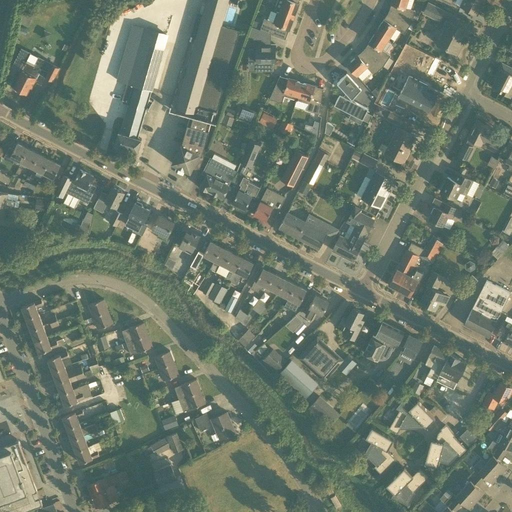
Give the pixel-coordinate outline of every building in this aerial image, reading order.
[(217,112),(240,31),(239,31),(240,28),(235,27),(235,30),(221,26),(228,0),(207,0),(203,14),(197,13),(191,36),(196,38),(187,72),(178,102),(176,108),(195,113),(196,114),(197,107),(214,111),(217,112)] [(294,16),(299,0),(284,0),(280,11),(294,16)] [(411,23),(415,11),(405,8),(407,0),(392,0),(389,12),(411,23)] [(477,14),(484,0),(463,0),(460,6),(477,14)] [(439,21),(444,11),(428,3),(423,13),(439,21)] [(264,19),(262,24),(254,21),(252,27),(260,30),(270,34),(285,39),(294,16),(280,11),(280,13),(277,12),(273,22),(264,19)] [(404,34),(411,23),(389,12),(376,31),(388,39),(395,28),(404,34)] [(32,17),(23,14),(20,22),(29,25),(32,17)] [(461,37),(464,30),(446,21),(441,32),(442,32),(437,44),(440,45),(457,54),(463,42),(458,40),(459,37),(461,37)] [(273,71),(273,62),(276,62),(276,44),(267,44),(267,43),(270,34),(260,30),(252,27),(248,37),(256,38),(256,50),(251,49),(251,57),(256,57),(256,71),(273,71)] [(383,66),(390,55),(381,49),(388,39),(376,31),(364,50),(383,66)] [(164,46),(153,41),(139,39),(138,44),(129,36),(116,78),(127,83),(124,91),(121,102),(129,104),(121,132),(119,132),(115,145),(138,152),(142,138),(138,137),(150,95),(151,90),(162,51),(164,46)] [(21,48),(12,66),(21,70),(16,80),(18,81),(14,87),(16,88),(16,90),(19,92),(21,91),(26,94),(30,87),(31,88),(39,72),(45,76),(44,77),(53,81),(60,68),(51,64),(50,67),(38,61),(35,65),(26,60),(30,52),(21,48)] [(374,75),(383,66),(364,50),(347,65),(357,75),(367,67),(374,75)] [(511,74),(501,69),(497,77),(500,79),(500,80),(496,79),(492,87),(501,92),(502,89),(508,92),(511,85),(511,74)] [(351,101),(352,98),(361,90),(347,73),(337,82),(349,94),(345,98),(339,95),(334,106),(351,115),(353,112),(364,117),(368,109),(351,101)] [(298,96),(302,82),(280,76),(270,99),(282,103),(284,96),(295,99),(296,96),(298,96)] [(429,112),(437,96),(425,90),(428,85),(409,76),(401,91),(419,100),(416,105),(422,108),(429,112)] [(319,114),(323,89),(302,82),(298,96),(299,97),(298,100),(309,103),(307,110),(319,114)] [(204,150),(214,111),(197,107),(196,114),(195,113),(185,147),(176,165),(178,166),(178,167),(184,170),(184,169),(190,172),(192,168),(199,171),(206,151),(204,150)] [(254,112),(243,108),(239,117),(251,121),(254,112)] [(234,118),(233,118),(226,116),(227,113),(224,111),(220,122),(231,126),(234,118)] [(390,111),(386,119),(399,125),(403,118),(390,111)] [(364,117),(363,120),(369,123),(370,121),(373,115),(368,113),(367,112),(364,117)] [(269,115),(264,113),(259,123),(264,125),(269,115)] [(285,133),(289,123),(283,120),(278,129),(285,133)] [(501,144),(493,140),(496,134),(488,130),(490,127),(476,120),(459,155),(467,159),(473,148),(472,147),(475,142),(481,145),(483,142),(489,145),(487,148),(496,153),(501,144)] [(289,135),(293,125),(289,123),(285,133),(289,135)] [(379,150),(385,153),(403,163),(409,151),(407,150),(415,136),(398,127),(388,146),(381,143),(378,150),(379,150)] [(250,141),(240,162),(251,167),(261,146),(250,141)] [(511,170),(511,142),(509,141),(502,154),(508,157),(506,161),(510,163),(508,169),(511,170)] [(28,148),(17,143),(14,149),(9,147),(3,158),(15,164),(17,160),(21,162),(28,148)] [(32,167),(39,154),(28,148),(21,162),(32,167)] [(351,156),(360,161),(363,154),(355,149),(351,156)] [(313,159),(324,165),(329,155),(318,150),(313,159)] [(308,157),(296,151),(286,171),(297,177),(308,157)] [(43,173),(50,159),(39,154),(32,167),(43,173)] [(228,185),(235,171),(212,159),(211,158),(203,173),(206,175),(200,187),(207,191),(208,190),(223,198),(229,185),(228,185)] [(54,178),(61,165),(50,159),(43,173),(54,178)] [(55,193),(63,196),(66,190),(89,202),(97,187),(90,183),(94,176),(80,169),(74,181),(71,180),(71,179),(64,175),(62,180),(55,193)] [(392,181),(375,172),(371,179),(362,198),(381,207),(387,196),(385,195),(392,181)] [(463,175),(458,173),(457,172),(453,179),(447,177),(445,182),(440,191),(456,199),(459,191),(466,194),(473,180),(463,175)] [(5,175),(2,181),(8,184),(11,178),(5,175)] [(232,203),(245,209),(251,196),(255,198),(260,189),(248,182),(249,181),(243,178),(239,185),(241,186),(232,203)] [(495,188),(498,182),(492,179),(489,185),(495,188)] [(304,181),(301,187),(309,191),(312,185),(304,181)] [(97,201),(104,204),(106,205),(107,203),(117,208),(125,192),(113,186),(108,195),(102,192),(97,201)] [(281,206),(285,197),(267,188),(260,201),(254,214),(266,220),(275,203),(281,206)] [(15,206),(16,199),(7,198),(8,193),(0,191),(0,203),(6,205),(15,206)] [(46,200),(36,199),(35,209),(45,210),(46,200)] [(138,220),(136,225),(140,227),(143,222),(150,210),(135,203),(129,215),(138,220)] [(452,219),(457,208),(446,203),(442,210),(433,205),(430,211),(432,212),(429,219),(436,223),(442,226),(447,216),(452,219)] [(360,213),(362,209),(355,206),(353,209),(347,221),(356,226),(349,240),(340,236),(333,250),(353,261),(355,258),(356,258),(357,256),(356,256),(374,220),(360,213)] [(117,225),(122,213),(116,210),(114,215),(109,213),(106,220),(117,225)] [(91,222),(93,214),(88,211),(84,219),(91,222)] [(305,221),(287,211),(287,212),(279,227),(320,249),(328,234),(331,226),(321,221),(317,227),(305,221)] [(167,235),(174,222),(160,215),(153,228),(167,235)] [(35,233),(36,226),(25,223),(24,230),(35,233)] [(201,236),(192,231),(191,234),(186,231),(179,246),(186,249),(187,247),(193,250),(201,236)] [(429,250),(426,256),(433,260),(442,243),(434,239),(429,250)] [(214,260),(221,246),(210,241),(203,254),(214,260)] [(388,285),(399,290),(404,281),(402,280),(406,273),(409,275),(411,271),(419,256),(422,252),(424,249),(411,242),(407,250),(397,268),(388,285)] [(221,246),(214,260),(210,268),(216,271),(220,263),(225,265),(232,252),(221,246)] [(503,252),(499,248),(497,246),(490,253),(497,259),(503,252)] [(232,279),(236,271),(243,257),(232,252),(225,265),(230,268),(226,276),(232,279)] [(242,274),(247,276),(254,263),(243,257),(236,271),(232,279),(238,281),(242,274)] [(196,269),(199,263),(194,260),(190,266),(196,269)] [(267,287),(274,273),(263,268),(257,280),(255,280),(251,288),(259,292),(262,284),(267,287)] [(414,272),(411,271),(409,275),(406,273),(402,280),(404,281),(399,290),(409,296),(417,280),(419,281),(423,272),(416,269),(414,272)] [(445,305),(447,301),(449,296),(437,290),(444,276),(433,271),(425,285),(428,287),(420,301),(435,309),(439,302),(445,305)] [(278,292),(285,279),(274,273),(267,287),(272,289),(278,292)] [(470,289),(478,280),(472,275),(464,284),(470,289)] [(283,295),(289,298),(296,284),(285,279),(278,292),(276,296),(279,298),(281,297),(283,295)] [(209,295),(215,284),(209,280),(203,292),(209,295)] [(489,337),(502,310),(511,293),(487,280),(464,324),(489,337)] [(300,303),(307,290),(296,284),(289,298),(300,303)] [(322,314),(329,301),(315,294),(309,307),(311,308),(307,315),(313,318),(314,317),(318,319),(322,314)] [(88,295),(76,299),(83,319),(95,315),(88,295)] [(231,312),(238,299),(237,298),(232,296),(227,306),(221,303),(219,306),(231,312)] [(76,299),(64,303),(72,323),(83,319),(76,299)] [(261,314),(268,305),(265,302),(257,312),(261,314)] [(363,320),(360,319),(363,313),(354,308),(348,319),(344,317),(340,325),(344,327),(349,330),(347,335),(354,338),(363,320)] [(240,321),(246,314),(239,309),(234,316),(240,321)] [(43,311),(28,317),(31,327),(47,321),(43,311)] [(296,315),(286,325),(293,332),(303,321),(296,315)] [(132,319),(112,326),(116,338),(136,331),(132,319)] [(511,327),(511,324),(511,323),(504,320),(496,336),(504,340),(511,345),(511,343),(511,327)] [(47,321),(31,327),(35,337),(51,331),(47,321)] [(396,346),(404,332),(383,321),(376,336),(394,345),(396,346)] [(246,328),(237,338),(244,345),(254,335),(246,328)] [(51,331),(35,337),(39,347),(54,341),(51,331)] [(136,331),(116,338),(120,350),(140,342),(136,331)] [(414,356),(422,341),(409,334),(401,350),(414,356)] [(84,336),(77,339),(80,346),(87,344),(84,336)] [(338,367),(344,360),(317,336),(298,357),(325,381),(338,367)] [(394,345),(376,336),(374,339),(371,338),(364,352),(377,359),(378,358),(381,358),(384,358),(387,357),(389,354),(394,345)] [(257,348),(250,341),(245,346),(244,347),(251,354),(257,348)] [(140,342),(120,350),(124,361),(144,354),(140,342)] [(440,371),(450,354),(434,346),(425,364),(426,364),(440,371)] [(66,348),(59,351),(62,359),(69,356),(66,348)] [(277,371),(287,360),(281,356),(277,361),(269,353),(264,359),(277,371)] [(98,354),(88,357),(94,373),(104,369),(98,354)] [(467,362),(450,354),(440,371),(436,380),(454,389),(457,382),(466,362),(467,362)] [(348,355),(344,360),(338,367),(346,374),(356,363),(348,355)] [(88,357),(78,361),(84,377),(94,373),(88,357)] [(279,373),(306,397),(319,383),(292,359),(279,373)] [(78,361),(68,365),(74,380),(84,377),(78,361)] [(185,364),(165,371),(169,383),(189,376),(185,364)] [(68,365),(58,369),(64,384),(74,380),(68,365)] [(147,376),(136,380),(142,398),(154,394),(147,376)] [(189,376),(169,383),(173,394),(194,387),(189,376)] [(136,380),(124,385),(131,403),(142,398),(136,380)] [(366,387),(372,392),(377,386),(371,381),(366,387)] [(505,403),(511,388),(511,386),(501,381),(498,388),(496,387),(493,394),(488,392),(483,403),(483,404),(481,408),(489,412),(491,408),(494,409),(498,399),(505,403)] [(202,384),(181,392),(186,403),(206,396),(202,384)] [(414,384),(411,391),(419,395),(422,389),(414,384)] [(124,385),(113,389),(120,407),(131,403),(124,385)] [(113,389),(101,394),(108,412),(120,407),(113,389)] [(339,413),(320,395),(307,408),(327,426),(339,413)] [(206,396),(186,403),(190,415),(210,408),(206,396)] [(412,406),(406,399),(399,408),(400,409),(389,428),(397,433),(401,426),(423,425),(426,428),(435,418),(417,401),(412,406)] [(80,402),(65,407),(69,417),(84,412),(80,402)] [(84,412),(69,417),(72,428),(88,422),(84,412)] [(236,432),(227,412),(209,420),(206,413),(195,418),(195,419),(201,431),(214,425),(220,439),(236,432)] [(491,430),(493,428),(492,428),(501,419),(496,415),(486,426),(491,430)] [(511,418),(509,417),(506,422),(501,419),(492,428),(493,428),(504,434),(511,438),(511,418)] [(88,422),(72,428),(76,438),(91,432),(88,422)] [(467,449),(454,437),(454,436),(446,425),(441,430),(438,433),(436,441),(431,440),(425,464),(437,467),(439,459),(448,461),(457,453),(460,456),(467,449)] [(381,474),(396,459),(387,450),(394,440),(372,427),(365,438),(373,443),(367,453),(378,463),(374,467),(381,474)] [(465,431),(459,436),(469,445),(474,440),(465,431)] [(91,432),(76,438),(80,448),(95,442),(91,432)] [(182,449),(177,434),(170,436),(152,447),(156,455),(171,447),(173,452),(182,449)] [(511,450),(511,438),(504,434),(499,444),(493,440),(489,445),(504,455),(508,449),(511,450)] [(37,492),(37,490),(19,441),(0,448),(0,511),(25,511),(42,506),(40,499),(39,499),(36,500),(33,493),(37,492)] [(222,446),(221,446),(224,454),(232,450),(229,443),(222,446)] [(262,443),(244,450),(248,462),(266,455),(262,443)] [(500,475),(507,467),(500,461),(504,455),(489,445),(486,449),(493,455),(486,463),(500,475)] [(266,455),(248,462),(252,473),(257,472),(270,467),(266,455)] [(162,467),(159,460),(152,463),(155,470),(160,483),(176,477),(171,464),(162,467)] [(212,462),(193,468),(198,480),(216,473),(212,462)] [(500,475),(486,463),(478,471),(475,469),(471,473),(482,482),(486,478),(492,484),(500,475)] [(270,467),(257,472),(261,483),(280,477),(275,465),(270,467)] [(238,466),(230,468),(233,476),(241,473),(238,466)] [(412,476),(404,468),(386,485),(395,494),(394,495),(408,502),(413,492),(429,477),(421,468),(412,476)] [(114,485),(121,482),(118,473),(88,484),(91,493),(114,485)] [(216,473),(198,480),(202,492),(220,485),(216,473)] [(477,501),(484,492),(478,486),(482,482),(471,473),(467,478),(470,480),(463,488),(477,501)] [(279,477),(261,483),(265,495),(284,488),(279,477)] [(223,484),(205,491),(209,502),(227,496),(223,484)] [(119,499),(117,492),(114,485),(91,493),(96,507),(119,499)] [(329,495),(333,492),(330,486),(325,489),(329,495)] [(477,501),(463,488),(455,496),(452,494),(448,498),(459,507),(463,503),(469,509),(477,501)] [(284,489),(265,495),(270,507),(288,500),(284,489)] [(448,490),(444,494),(448,498),(452,494),(448,490)] [(444,494),(440,498),(445,502),(448,498),(444,494)] [(335,495),(331,497),(331,498),(332,500),(333,502),(335,504),(337,508),(341,505),(338,500),(335,495)] [(227,496),(209,502),(212,511),(218,511),(231,508),(227,496)] [(459,507),(448,498),(445,502),(444,503),(447,505),(441,511),(455,511),(459,507)]
